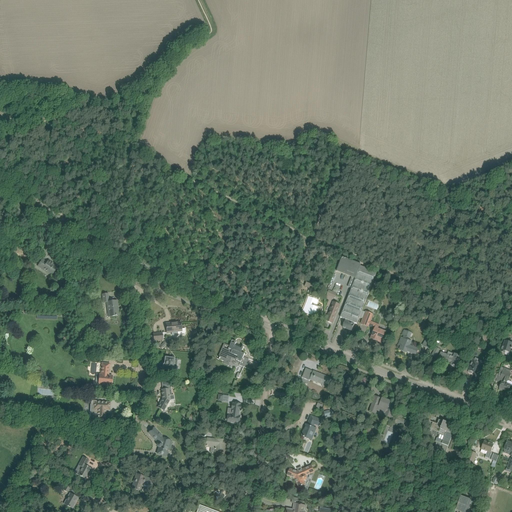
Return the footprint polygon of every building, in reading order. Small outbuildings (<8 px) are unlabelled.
[(348,286),(352,288),(360,266),(361,264),(342,256),(337,270),(352,277),(348,286)] [(43,259),(40,263),(38,266),(52,276),(57,268),(51,263),(52,262),(49,260),(47,262),(43,259)] [(360,266),(352,288),(340,317),(346,319),(345,320),(343,327),(351,331),(354,323),(357,324),(359,319),(377,272),(360,266)] [(106,302),(108,317),(119,315),(118,310),(117,300),(109,301),(108,293),(101,294),(103,303),(106,302)] [(309,297),(305,308),(303,312),(315,316),(318,308),(312,306),(313,303),(317,304),(318,301),(309,297)] [(327,316),(326,316),(324,320),(332,323),(334,319),(340,305),(333,302),(327,316)] [(370,338),(378,341),(382,343),(383,340),(385,335),(386,332),(378,329),(379,325),(370,321),(373,314),(366,312),(361,324),(368,327),(368,326),(371,326),(370,328),(368,333),(373,334),(371,338),(370,338)] [(181,328),(181,327),(181,322),(166,323),(167,333),(172,332),(177,332),(178,335),(184,334),(185,332),(185,328),(181,328)] [(437,339),(443,342),(448,334),(446,333),(448,330),(447,330),(448,328),(443,326),(437,339)] [(403,337),(401,337),(398,345),(401,346),(400,350),(407,352),(407,351),(416,354),(418,349),(410,346),(412,341),(407,339),(408,338),(410,338),(412,333),(404,330),(402,335),(403,336),(403,337)] [(434,341),(428,337),(423,345),(429,349),(434,341)] [(511,343),(508,342),(505,341),(503,346),(502,345),(500,352),(505,353),(505,351),(510,353),(511,349),(511,348),(511,343)] [(231,343),(229,347),(228,349),(229,349),(229,350),(224,348),(220,358),(219,359),(220,359),(220,360),(218,359),(228,363),(230,358),(237,361),(238,361),(241,362),(239,366),(245,368),(249,359),(244,357),(245,354),(240,352),(241,350),(242,350),(244,347),(242,346),(241,348),(235,345),(231,343)] [(436,348),(434,351),(432,355),(435,357),(437,353),(440,355),(439,358),(451,363),(450,366),(456,368),(458,363),(459,360),(460,360),(462,356),(449,352),(447,355),(441,353),(438,351),(439,350),(436,348)] [(164,365),(164,364),(163,369),(168,369),(168,371),(172,372),(173,370),(176,370),(176,365),(173,364),(174,359),(165,357),(164,365)] [(468,370),(469,370),(469,371),(469,372),(470,373),(471,373),(472,373),(473,373),(473,372),(476,374),(478,370),(482,372),(485,366),(473,360),(471,364),(470,364),(468,367),(469,368),(468,370)] [(110,364),(105,363),(102,363),(101,374),(99,374),(98,384),(111,385),(112,376),(108,375),(108,372),(109,372),(110,364)] [(497,379),(496,381),(498,382),(498,381),(501,382),(499,389),(501,390),(501,389),(508,392),(511,386),(510,386),(506,384),(507,380),(508,381),(511,374),(503,371),(504,368),(501,367),(498,374),(497,379)] [(312,371),(306,368),(302,378),(310,381),(311,379),(323,384),(322,385),(328,388),(331,378),(313,371),(313,372),(312,371)] [(302,380),(297,378),(294,385),(301,387),(302,383),(301,382),(302,380)] [(158,407),(162,410),(164,411),(170,400),(169,392),(171,392),(170,382),(162,383),(163,389),(162,389),(163,398),(158,407)] [(373,402),(372,405),(369,411),(376,414),(377,411),(385,414),(384,415),(396,420),(395,422),(405,426),(407,420),(392,414),(393,411),(387,409),(390,401),(382,398),(380,404),(373,402)] [(110,402),(94,401),(91,401),(89,426),(95,427),(95,418),(97,418),(97,420),(105,420),(105,410),(110,410),(110,402)] [(228,422),(240,423),(241,416),(239,416),(240,410),(241,410),(242,405),(241,405),(241,404),(234,403),(234,404),(233,404),(232,409),(233,409),(232,415),(229,414),(229,416),(227,415),(227,420),(228,420),(228,422)] [(302,436),(307,438),(310,439),(315,428),(313,427),(315,424),(319,426),(322,420),(311,416),(308,425),(307,425),(302,436)] [(434,422),(432,427),(439,432),(441,429),(447,431),(445,436),(442,444),(437,442),(433,451),(444,455),(453,433),(454,430),(451,429),(452,424),(439,419),(437,423),(434,422)] [(154,428),(149,433),(158,443),(157,444),(157,445),(157,446),(158,446),(158,447),(159,447),(158,453),(162,455),(166,456),(167,455),(168,452),(168,451),(168,450),(170,451),(172,442),(170,441),(171,440),(163,437),(157,431),(154,428)] [(391,445),(394,447),(399,435),(396,433),(394,437),(392,436),(390,441),(392,442),(391,445)] [(215,453),(219,454),(224,454),(225,445),(224,445),(225,440),(217,439),(217,440),(208,439),(207,446),(216,447),(215,453)] [(485,457),(490,459),(492,452),(491,452),(492,449),(494,444),(484,441),(481,449),(488,451),(485,457)] [(476,453),(471,451),(467,463),(471,465),(472,464),(473,465),(477,454),(475,453),(476,453)] [(77,475),(81,477),(86,479),(88,475),(89,475),(92,469),(86,466),(89,461),(83,457),(78,465),(82,467),(77,475)] [(315,472),(314,470),(312,466),(298,472),(290,469),(287,475),(295,478),(299,487),(306,484),(304,481),(306,481),(307,478),(306,476),(315,472)] [(132,488),(137,489),(140,490),(142,483),(150,486),(153,480),(144,477),(144,476),(137,474),(132,488)] [(62,490),(67,492),(71,485),(66,483),(62,490)] [(211,491),(209,497),(223,502),(225,496),(211,491)] [(64,504),(68,506),(72,508),(78,498),(70,493),(64,504)] [(459,511),(461,511),(468,511),(470,507),(469,507),(471,500),(461,496),(458,503),(462,504),(459,511)] [(224,511),(202,503),(199,511),(200,511),(224,511)]
